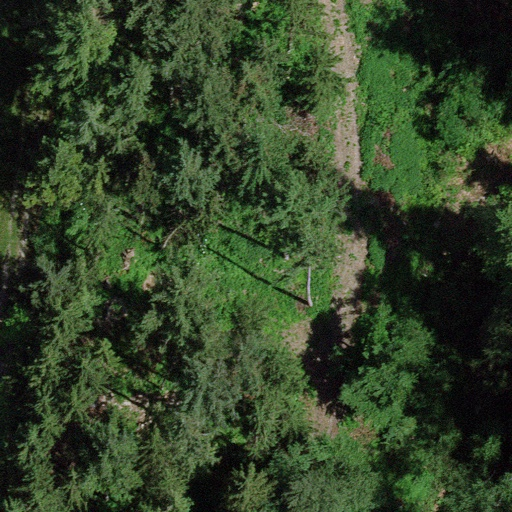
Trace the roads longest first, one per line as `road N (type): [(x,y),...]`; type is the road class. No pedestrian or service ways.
road 1 (track): [(285,511),(302,475),(355,260),(337,0)]
road 2 (track): [(70,0),(0,368)]
